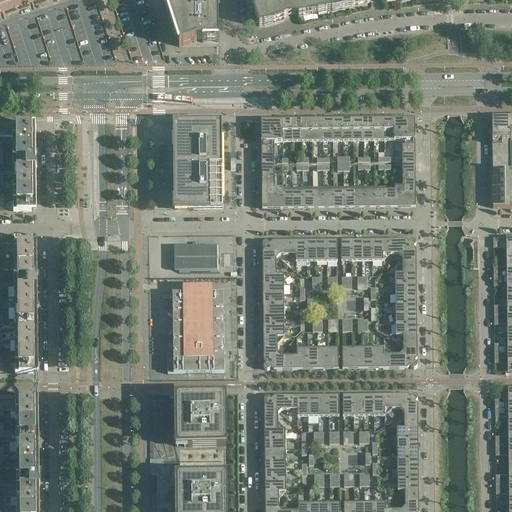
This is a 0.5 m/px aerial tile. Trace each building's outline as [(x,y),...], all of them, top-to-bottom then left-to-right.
[(219,43),(218,0),(176,0),(165,4),(179,48),(197,42),(202,41),(202,43),(219,43)] [(281,0),(246,0),(246,4),(248,10),(252,25),(257,23),(259,28),(264,27),(267,25),(273,23),(279,21),(283,21),(288,19),(287,16),(281,0)] [(297,13),(294,0),(281,0),(287,16),(297,13)] [(371,3),(370,0),(294,0),(297,13),(298,19),(303,18),(307,16),(309,16),(317,15),(321,13),(324,13),(332,12),(335,10),(338,9),(338,10),(342,9),(346,8),(345,8),(348,7),(352,7),(360,5),(362,4),(366,4),(367,4),(371,3)] [(511,170),(511,141),(511,119),(501,119),(501,120),(492,120),(492,129),(492,132),(492,170),(511,170)] [(384,143),(384,122),(384,121),(374,122),(374,123),(374,143),(384,143)] [(394,143),(394,122),(394,121),(384,121),(384,122),(384,143),(394,143)] [(415,139),(415,127),(415,121),(394,121),(394,122),(394,143),(402,142),(402,139),(415,139)] [(292,144),(292,123),(292,122),(281,123),(282,144),(292,144)] [(302,143),(302,123),(302,122),(292,122),(292,123),(292,144),(302,143)] [(312,143),(312,123),(312,122),(302,122),(302,123),(302,143),(312,143)] [(323,143),(322,123),(322,122),(312,122),(312,123),(312,143),(323,143)] [(333,143),(333,123),(333,122),(322,122),(322,123),(323,143),(333,143)] [(343,143),(343,123),(343,122),(333,122),(333,123),(333,143),(343,143)] [(353,143),(353,123),(353,122),(343,122),(343,123),(343,143),(353,143)] [(364,143),(363,123),(363,122),(353,122),(353,123),(353,143),(364,143)] [(374,143),(374,123),(374,122),(363,122),(363,123),(364,143),(374,143)] [(223,210),(222,123),(194,123),(173,124),(173,130),(173,143),(174,166),(173,166),(173,175),(174,211),(177,211),(223,210)] [(282,144),(281,123),(261,123),(261,140),(274,140),(274,144),(282,144)] [(36,133),(36,125),(3,126),(3,131),(0,130),(0,137),(13,137),(36,137),(36,133)] [(36,148),(36,137),(13,137),(13,148),(36,148)] [(415,192),(415,139),(402,139),(402,142),(402,188),(402,192),(415,192)] [(275,193),(275,189),(274,165),(274,144),(274,140),(261,140),(262,193),(275,193)] [(36,170),(36,151),(36,148),(13,148),(13,169),(33,169),(33,170),(36,170)] [(36,180),(36,170),(33,170),(33,169),(13,169),(13,180),(36,180)] [(511,169),(511,170),(492,170),(492,180),(511,179),(511,169)] [(511,189),(511,179),(492,180),(492,190),(511,189)] [(36,191),(36,180),(13,180),(13,191),(36,191)] [(375,210),(374,188),(364,189),(364,210),(375,210)] [(385,209),(385,188),(374,188),(375,210),(385,209)] [(395,209),(395,188),(385,188),(385,209),(395,209)] [(416,209),(415,192),(402,192),(402,188),(395,188),(395,209),(416,209)] [(282,211),(282,189),(275,189),(275,193),(262,193),(262,211),(282,211)] [(293,210),(292,189),(282,189),(282,211),(293,210)] [(303,210),(303,189),(292,189),(293,210),(303,210)] [(313,210),(313,189),(303,189),(303,210),(313,210)] [(323,210),(323,189),(313,189),(313,210),(323,210)] [(334,210),(333,189),(323,189),(323,210),(334,210)] [(344,210),(344,189),(333,189),(334,210),(344,210)] [(354,210),(354,189),(344,189),(344,210),(354,210)] [(364,210),(364,189),(354,189),(354,210),(364,210)] [(511,198),(511,189),(492,190),(493,199),(511,198)] [(36,202),(36,191),(13,191),(13,202),(36,202)] [(511,209),(511,198),(493,199),(493,209),(511,209)] [(36,213),(36,202),(13,202),(13,213),(33,213),(36,213)] [(400,257),(415,242),(414,241),(413,241),(412,241),(411,241),(411,242),(408,244),(406,241),(381,242),(381,243),(382,243),(382,255),(383,255),(399,255),(400,257)] [(296,256),(296,243),(297,243),(297,242),(272,243),(270,245),(268,243),(267,243),(266,243),(265,243),(264,243),(263,244),(278,258),(280,257),(296,256)] [(306,263),(306,243),(306,242),(297,242),(297,243),(296,243),(296,256),(296,264),(306,263)] [(317,263),(316,243),(316,242),(306,242),(306,243),(306,263),(317,263)] [(327,263),(327,243),(327,242),(316,242),(316,243),(317,263),(327,263)] [(337,263),(337,251),(337,242),(327,242),(327,243),(327,263),(337,263)] [(352,263),(351,243),(351,242),(341,242),(341,263),(352,263)] [(362,263),(362,243),(362,242),(351,242),(351,243),(352,263),(362,263)] [(372,263),(372,243),(372,242),(362,242),(362,243),(362,263),(372,263)] [(382,255),(382,243),(381,243),(381,242),(372,242),(372,243),(372,263),(383,263),(383,255),(382,255)] [(416,276),(416,254),(416,251),(413,249),(416,246),(416,245),(416,244),(416,243),(416,242),(415,242),(400,257),(402,259),(402,274),(402,275),(415,275),(415,276),(416,276)] [(37,255),(37,244),(33,244),(14,244),(14,256),(37,255)] [(276,276),(276,260),(278,258),(263,244),(262,245),(262,246),(262,247),(263,248),(265,250),(262,253),(262,255),(263,277),(264,277),(264,276),(276,276)] [(179,275),(220,274),(220,247),(199,248),(199,249),(179,252),(179,275)] [(37,270),(37,255),(14,256),(14,266),(18,266),(22,266),(26,266),(30,266),(34,266),(34,271),(34,272),(37,272),(37,270)] [(37,270),(37,272),(34,272),(34,271),(30,271),(26,271),(22,271),(18,271),(14,271),(14,284),(18,284),(22,284),(26,283),(30,283),(34,283),(34,288),(37,288),(38,288),(37,270)] [(416,285),(416,276),(415,276),(415,275),(402,275),(402,274),(395,275),(395,285),(416,285)] [(284,286),(284,276),(276,276),(264,276),(264,277),(263,277),(263,287),(284,286)] [(416,295),(416,285),(395,285),(395,296),(416,295)] [(284,297),(284,286),(263,287),(263,297),(284,297)] [(37,299),(37,288),(34,288),(30,288),(26,288),(22,288),(18,288),(14,288),(14,299),(37,299)] [(224,375),(223,294),(173,295),(173,361),(167,361),(168,375),(224,375)] [(417,306),(416,295),(395,296),(395,306),(417,306)] [(284,307),(284,297),(263,297),(263,307),(284,307)] [(38,309),(37,299),(14,299),(14,310),(38,309)] [(417,316),(417,306),(395,306),(396,316),(417,316)] [(284,317),(284,307),(263,307),(263,317),(284,317)] [(38,320),(38,309),(14,310),(14,321),(38,320)] [(417,326),(417,316),(396,316),(396,326),(417,326)] [(284,327),(284,317),(263,317),(263,328),(284,327)] [(38,331),(38,320),(14,321),(14,332),(38,331)] [(417,336),(417,326),(396,326),(396,337),(403,337),(403,336),(416,336),(417,336)] [(284,338),(284,327),(263,328),(263,337),(264,337),(264,338),(277,338),(284,338)] [(38,342),(38,331),(14,332),(15,342),(38,342)] [(417,360),(417,336),(416,336),(403,336),(403,337),(403,353),(401,355),(416,369),(417,369),(417,368),(417,367),(417,366),(417,365),(414,363),(417,360)] [(277,354),(277,338),(264,338),(264,337),(263,337),(263,362),(266,364),(264,366),(264,367),(264,368),(264,369),(264,370),(264,371),(279,356),(277,354)] [(38,353),(38,342),(15,342),(15,353),(38,353)] [(373,371),(373,349),(363,350),(363,371),(373,371)] [(384,369),(383,356),(384,356),(384,349),(373,349),(373,371),(383,370),(383,369),(384,369)] [(307,371),(307,350),(296,350),(297,357),(297,370),(298,370),(298,371),(307,371)] [(318,371),(317,350),(307,350),(307,371),(318,371)] [(328,371),(328,350),(317,350),(318,371),(328,371)] [(339,371),(338,360),(338,350),(328,350),(328,371),(339,371)] [(353,371),(353,350),(342,350),(342,371),(353,371)] [(363,371),(363,350),(353,350),(353,371),(363,371)] [(38,364),(38,353),(15,353),(15,364),(38,364)] [(416,369),(401,355),(400,356),(384,356),(383,356),(384,369),(383,369),(383,370),(407,370),(410,368),(412,370),(413,370),(414,370),(415,370),(416,369)] [(297,370),(297,357),(281,358),(279,356),(264,371),(265,371),(266,372),(267,372),(268,372),(268,371),(269,371),(271,369),(274,372),(298,371),(298,370),(297,370)] [(38,375),(38,364),(15,364),(15,375),(35,375),(38,375)] [(225,477),(225,448),(226,448),(225,399),(226,399),(226,398),(170,399),(153,399),(153,396),(149,396),(150,475),(157,475),(157,511),(226,511),(226,477),(225,477)] [(384,410),(384,398),(383,398),(383,396),(374,397),(374,398),(374,418),(385,418),(385,410),(384,410)] [(402,412),(417,397),(416,397),(415,396),(414,396),(413,396),(412,397),(410,399),(407,396),(383,396),(383,398),(384,398),(384,410),(385,410),(400,410),(402,412)] [(298,412),(297,398),(298,398),(298,397),(274,398),(271,400),(269,398),(268,398),(267,398),(266,398),(265,398),(265,399),(280,413),(281,412),(297,412),(298,412)] [(308,418),(308,398),(308,397),(298,397),(298,398),(297,398),(298,412),(297,412),(297,419),(308,418)] [(318,418),(318,398),(318,397),(308,397),(308,398),(308,418),(318,418)] [(328,418),(328,398),(328,397),(318,397),(318,398),(318,418),(328,418)] [(339,418),(339,398),(339,397),(328,397),(328,398),(328,418),(339,418)] [(353,418),(353,398),(353,397),(342,397),(343,418),(353,418)] [(364,418),(363,398),(363,397),(353,397),(353,398),(353,418),(364,418)] [(374,418),(374,398),(374,397),(363,397),(363,398),(364,418),(374,418)] [(418,431),(418,409),(418,406),(415,404),(417,402),(417,401),(417,400),(418,400),(418,399),(417,398),(417,397),(402,412),(404,414),(404,429),(404,430),(417,430),(417,431),(418,431)] [(39,410),(38,399),(35,399),(15,399),(15,411),(39,410)] [(278,431),(278,415),(280,413),(265,399),(264,400),(264,401),(264,402),(264,403),(265,403),(267,405),(264,408),(264,432),(265,432),(265,431),(278,431)] [(39,421),(39,410),(15,411),(15,421),(39,421)] [(39,432),(39,421),(15,421),(15,432),(39,432)] [(418,440),(418,431),(417,431),(417,430),(404,430),(404,429),(397,429),(397,440),(418,440)] [(285,441),(285,431),(278,431),(265,431),(265,432),(264,432),(264,442),(285,441)] [(39,443),(39,432),(15,432),(16,443),(39,443)] [(418,450),(418,440),(397,440),(397,451),(418,450)] [(286,452),(285,441),(264,442),(264,452),(286,452)] [(39,454),(39,443),(16,443),(16,454),(39,454)] [(418,461),(418,450),(397,451),(397,461),(418,461)] [(286,462),(286,452),(264,452),(265,462),(286,462)] [(39,468),(39,454),(16,454),(16,465),(20,465),(24,465),(28,465),(32,465),(36,465),(36,469),(39,469),(39,468)] [(418,471),(418,461),(397,461),(397,471),(418,471)] [(286,472),(286,462),(265,462),(265,472),(286,472)] [(39,468),(39,469),(36,469),(32,469),(28,469),(24,470),(20,470),(16,470),(16,482),(20,482),(24,482),(28,482),(32,482),(36,482),(40,482),(39,468)] [(418,481),(418,471),(397,471),(397,481),(418,481)] [(286,482),(286,472),(265,472),(265,483),(286,482)] [(419,491),(418,481),(397,481),(397,492),(405,492),(405,491),(418,491),(419,491)] [(286,493),(286,482),(265,483),(265,492),(266,492),(266,493),(279,493),(286,493)] [(40,497),(39,487),(36,487),(36,486),(32,486),(28,486),(24,486),(20,486),(16,487),(16,497),(40,497)] [(418,511),(419,491),(418,491),(405,491),(405,492),(405,508),(403,509),(405,511),(418,511)] [(279,509),(279,493),(266,493),(266,492),(265,492),(265,511),(279,511),(281,511),(279,509)] [(40,508),(40,497),(16,497),(16,508),(40,508)]
